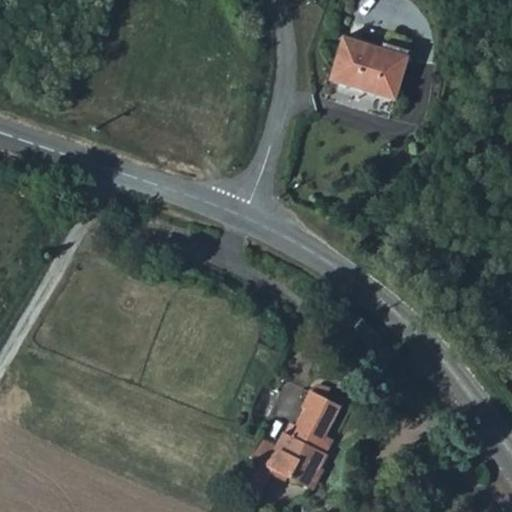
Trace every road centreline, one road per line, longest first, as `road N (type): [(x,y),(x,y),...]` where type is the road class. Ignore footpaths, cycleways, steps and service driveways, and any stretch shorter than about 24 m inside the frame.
road 1 (tertiary): [(511,457),(480,406),(369,290),(242,215)]
road 2 (tertiary): [(242,215),(0,131)]
road 3 (unclassified): [(242,215),(275,142),(285,90),(287,26),(276,0)]
road 4 (track): [(0,356),(115,171)]
